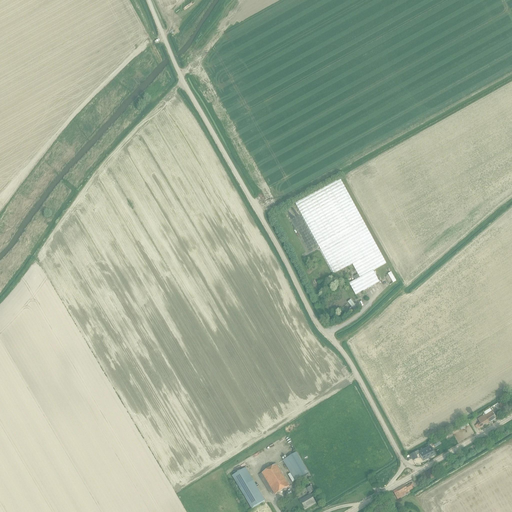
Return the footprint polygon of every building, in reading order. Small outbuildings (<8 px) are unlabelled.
[(355,295),(360,293),(379,282),(373,271),(386,263),(340,178),(294,204),(333,274),(352,264),(358,275),(354,277),(356,280),(349,284),(355,295)] [(478,424),(475,426),(477,429),(480,428),(495,418),(493,414),(491,412),(485,415),(477,419),(479,422),(478,424)] [(291,443),(295,440),(291,433),(271,446),(274,450),(289,440),(291,443)] [(418,451),(410,455),(413,461),(418,458),(416,456),(420,454),(423,461),(435,455),(430,446),(419,452),(418,451)] [(283,461),(296,481),(309,473),(296,453),(283,461)] [(269,493),(272,491),(275,495),(289,486),(276,464),(262,473),(263,475),(260,477),(269,493)] [(264,500),(245,468),(232,475),(251,508),(264,500)] [(404,485),(396,489),(393,491),(398,500),(405,495),(405,494),(410,492),(409,491),(413,489),(410,484),(406,487),(404,485)] [(315,503),(312,498),(311,496),(315,493),(314,491),(311,486),(307,489),(309,494),(308,495),(309,496),(301,501),(305,509),(315,503)]
